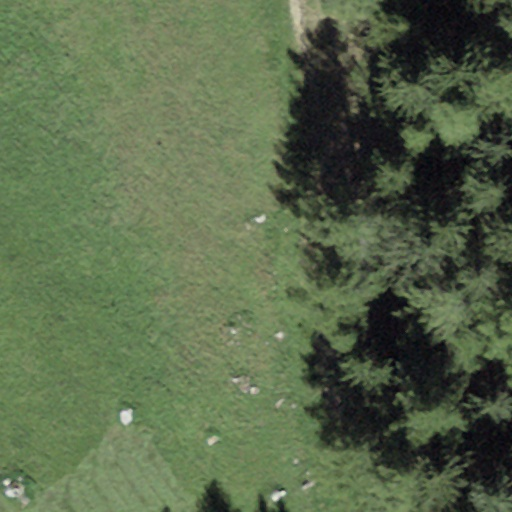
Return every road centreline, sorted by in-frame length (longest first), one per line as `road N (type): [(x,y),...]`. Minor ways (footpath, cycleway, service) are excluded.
road 1 (track): [(253,0),(274,238),(334,466),(333,511)]
road 2 (track): [(187,511),(171,486),(80,452)]
